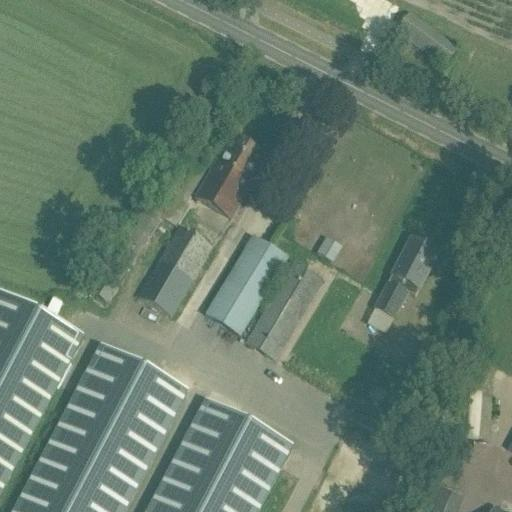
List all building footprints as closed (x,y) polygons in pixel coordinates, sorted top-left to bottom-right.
[(409,18),(395,36),(443,72),(457,53),(409,18)] [(140,209),(87,298),(107,311),(185,188),(192,191),(213,156),(189,139),(144,210),(140,209)] [(222,157),(196,203),(232,224),(253,186),(249,184),(263,160),(235,144),(226,160),(222,157)] [(180,232),(138,302),(171,322),(213,251),(180,232)] [(252,241),(205,318),(241,342),(289,263),(252,241)] [(388,285),(374,311),(393,322),(407,296),(414,300),(439,256),(413,242),(392,278),(394,279),(390,286),(388,285)] [(333,267),(341,253),(326,243),(317,257),(333,267)] [(246,345),(245,348),(276,366),(325,285),(294,267),(253,333),(246,345)] [(356,343),(369,318),(322,294),(305,327),(331,340),(335,332),(356,343)] [(0,498),(84,340),(0,296),(0,498)] [(53,302),(47,313),(56,318),(61,306),(53,302)] [(423,346),(381,446),(397,454),(411,421),(415,422),(435,372),(440,374),(446,357),(423,346)] [(126,511),(188,395),(100,349),(14,511),(126,511)] [(450,396),(445,442),(460,445),(488,447),(492,401),(450,396)] [(260,511),(293,451),(204,404),(147,511),(260,511)] [(458,482),(459,467),(435,465),(434,480),(458,482)]
